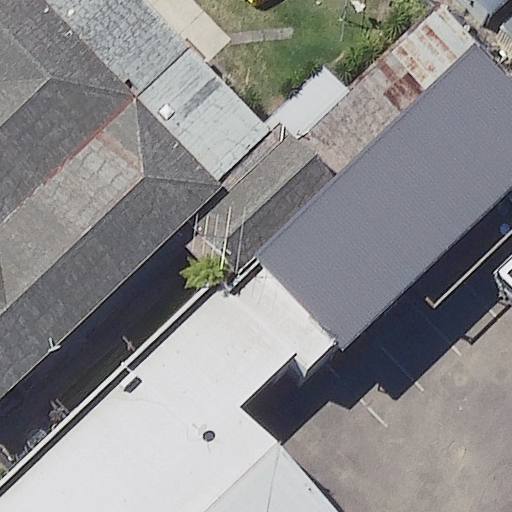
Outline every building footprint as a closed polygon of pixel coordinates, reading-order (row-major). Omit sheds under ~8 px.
[(0,413),(252,175),(84,0),(13,0),(0,13),(0,413)] [(502,0),(399,0),(448,51),(502,0)] [(511,0),(502,0),(448,51),(511,117),(511,0)] [(511,164),(441,91),(162,355),(238,434),(511,174),(511,164)] [(312,511),(238,434),(162,355),(0,508),(0,511),(312,511)]
